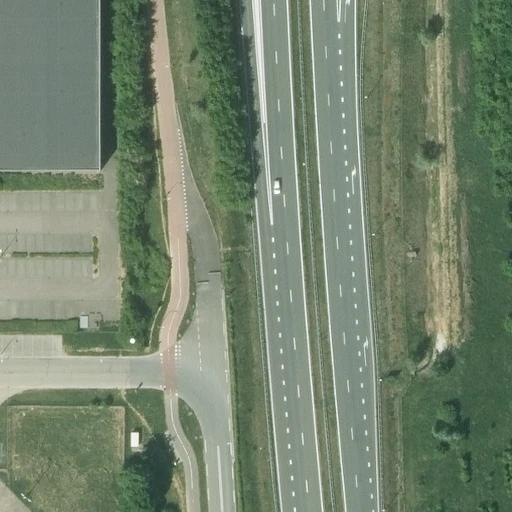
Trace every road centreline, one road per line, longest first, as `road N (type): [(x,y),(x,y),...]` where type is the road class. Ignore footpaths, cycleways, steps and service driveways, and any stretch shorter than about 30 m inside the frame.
road 1 (trunk): [(358,511),(324,23)]
road 2 (trunk): [(285,224),(308,511)]
road 3 (trunk): [(252,0),(285,224)]
road 4 (trunk): [(273,0),(285,224)]
road 5 (unclassified): [(214,368),(0,371)]
road 6 (unclassified): [(214,368),(210,247),(173,181)]
road 7 (unclassified): [(222,511),(214,368)]
